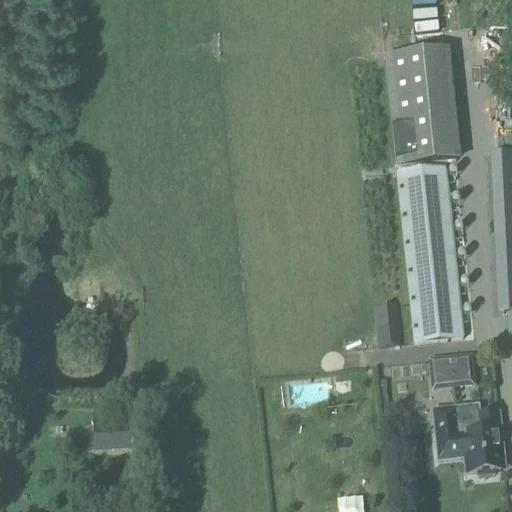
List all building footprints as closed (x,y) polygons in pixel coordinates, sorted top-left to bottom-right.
[(444,54),(384,60),(395,170),(455,163),(444,54)] [(445,172),(396,177),(414,346),(462,341),(445,172)] [(511,316),(511,221),(503,222),(493,222),(494,240),(497,317),(506,316),(511,316)] [(400,350),(396,308),(375,311),(379,352),(400,350)] [(436,405),(464,399),(460,379),(432,384),(436,405)] [(455,411),(433,414),(438,464),(461,461),(460,460),(468,460),(470,476),(477,475),(477,480),(494,478),(493,474),(500,473),(499,459),(503,458),(498,416),(476,418),(478,434),(466,436),(458,437),(455,411)] [(127,425),(81,424),(81,454),(127,456),(127,425)]
